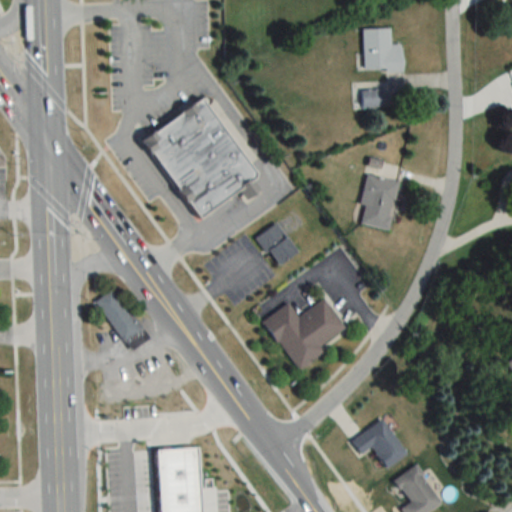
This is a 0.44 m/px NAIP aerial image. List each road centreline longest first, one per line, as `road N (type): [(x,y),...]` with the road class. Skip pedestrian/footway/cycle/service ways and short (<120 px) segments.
road 1 (residential): [(267,451),(366,366),(417,286),(449,173),(448,0)]
road 2 (tertiary): [(250,428),(44,146)]
road 3 (secondary): [(57,511),(49,301)]
road 4 (secondary): [(49,301),(44,146)]
road 5 (secondary): [(44,146),(38,0)]
